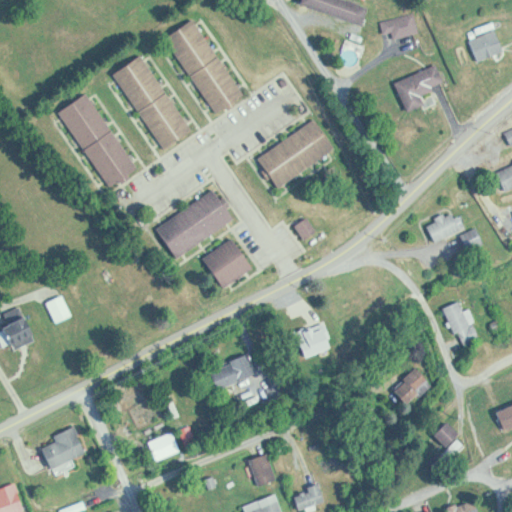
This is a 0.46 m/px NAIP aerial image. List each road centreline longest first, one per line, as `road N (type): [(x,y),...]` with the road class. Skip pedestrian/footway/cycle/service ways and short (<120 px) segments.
road 1 (tertiary): [(84,386),(362,244),(511,104)]
road 2 (residential): [(407,201),(289,0)]
road 3 (residential): [(124,474),(299,413)]
road 4 (residential): [(459,381),(362,244)]
road 5 (residential): [(378,511),(463,475),(476,472),(499,484),(511,479)]
road 6 (residential): [(139,511),(84,386)]
